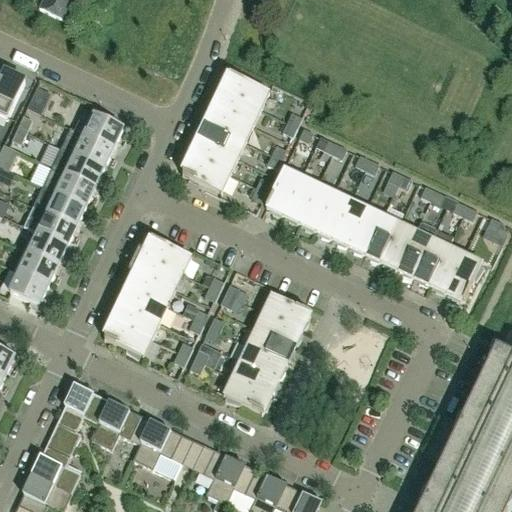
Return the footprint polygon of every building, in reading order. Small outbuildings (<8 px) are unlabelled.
[(64,25),(77,0),(45,0),(39,12),(64,25)] [(0,119),(7,123),(25,86),(4,76),(0,85),(0,119)] [(268,97),(231,80),(231,79),(230,78),(222,96),(261,115),(269,97),(268,96),(268,97)] [(261,115),(222,96),(214,113),(253,131),(261,115)] [(41,114),(29,109),(27,113),(39,119),(41,114)] [(253,131),(214,113),(206,129),(245,148),(253,131)] [(113,154),(123,134),(83,115),(74,135),(113,154)] [(291,117),(287,127),(297,132),(302,122),(291,117)] [(27,137),(32,125),(23,121),(18,133),(27,137)] [(297,132),(287,127),(282,137),(292,142),(297,132)] [(245,148),(206,129),(198,145),(237,164),(245,148)] [(27,137),(18,133),(12,145),(21,149),(27,137)] [(104,174),(113,154),(74,135),(70,133),(61,153),(75,159),(75,160),(104,174)] [(303,133),(299,143),(308,148),(313,138),(303,133)] [(237,164),(198,145),(191,162),(230,180),(237,164)] [(332,160),(337,149),(327,145),(323,155),(332,160)] [(347,154),(337,149),(332,160),(342,164),(347,154)] [(4,150),(0,157),(0,171),(3,173),(8,176),(17,156),(4,150)] [(276,150),(271,160),(282,165),(286,155),(276,150)] [(94,193),(104,174),(75,160),(75,159),(61,153),(51,173),(66,180),(66,179),(94,193)] [(282,165),(271,160),(267,169),(277,174),(282,165)] [(364,175),(369,164),(360,160),(355,170),(364,175)] [(230,180),(191,162),(182,180),(183,180),(184,179),(220,197),(220,198),(221,198),(230,180)] [(379,169),(369,164),(364,175),(374,179),(379,169)] [(85,213),(94,193),(66,179),(66,180),(51,173),(42,192),(85,213)] [(283,221),(301,182),(285,173),(266,213),(283,221)] [(397,191),(402,180),(392,175),(388,186),(397,191)] [(412,185),(402,180),(397,191),(407,195),(412,185)] [(299,228),(318,189),(301,182),(283,221),(299,228)] [(261,183),(256,192),(266,197),(271,188),(261,183)] [(316,236),(334,197),(318,189),(299,228),(316,236)] [(430,206),(435,195),(425,191),(420,201),(430,206)] [(76,232),(85,213),(42,192),(33,212),(43,216),(48,218),(47,218),(76,232)] [(261,207),(266,197),(256,192),(251,202),(261,207)] [(445,200),(435,195),(430,206),(440,210),(445,200)] [(332,244),(350,205),(334,197),(316,236),(332,244)] [(348,252),(367,213),(350,205),(332,244),(348,252)] [(463,221),(467,211),(457,206),(453,217),(463,221)] [(477,215),(467,211),(463,221),(472,226),(477,215)] [(76,232),(47,218),(48,218),(43,216),(33,212),(24,231),(34,236),(67,252),(76,232)] [(365,259),(383,220),(367,213),(348,252),(365,259)] [(381,267),(400,228),(383,220),(365,259),(381,267)] [(491,223),(486,233),(496,238),(501,227),(491,223)] [(414,283),(432,244),(437,235),(420,227),(416,236),(397,275),(414,283)] [(397,275),(416,236),(400,228),(381,267),(397,275)] [(57,271),(67,252),(34,236),(24,255),(57,271)] [(190,262),(153,244),(153,243),(152,243),(144,261),(183,279),(191,261),(190,261),(190,262)] [(430,291),(449,251),(432,244),(414,283),(430,291)] [(446,298),(465,259),(449,251),(430,291),(446,298)] [(48,291),(57,271),(24,255),(15,276),(19,278),(20,277),(48,291)] [(464,307),(465,306),(464,305),(473,285),(476,286),(486,269),(465,259),(446,298),(464,307)] [(183,279),(144,261),(136,277),(175,296),(183,279)] [(39,311),(48,291),(20,277),(19,278),(10,297),(39,311)] [(175,296),(136,277),(128,293),(167,312),(175,296)] [(219,296),(224,287),(213,282),(209,291),(219,296)] [(229,289),(225,300),(235,305),(240,294),(229,289)] [(214,306),(219,296),(209,291),(204,301),(214,306)] [(167,312),(128,293),(120,310),(159,328),(167,312)] [(69,298),(64,317),(75,320),(80,300),(69,298)] [(309,318),(272,301),(272,300),(271,299),(263,317),(302,336),(310,318),(309,317),(309,318)] [(232,311),(235,305),(225,300),(220,309),(231,314),(232,311)] [(159,328),(120,310),(113,326),(152,345),(159,328)] [(204,329),(208,319),(198,315),(193,324),(204,329)] [(302,336),(263,317),(255,334),(294,352),(302,336)] [(220,336),(224,327),(214,322),(209,331),(220,336)] [(199,339),(204,329),(193,324),(189,334),(199,339)] [(152,345),(113,326),(104,344),(105,345),(106,344),(142,361),(142,362),(143,363),(152,345)] [(220,336),(209,331),(205,341),(215,346),(220,336)] [(294,352),(255,334),(247,350),(286,368),(294,352)] [(0,380),(5,382),(16,358),(9,354),(10,352),(0,347),(0,380)] [(188,362),(193,352),(182,347),(178,357),(188,362)] [(286,368),(247,350),(239,366),(278,385),(286,368)] [(204,369),(209,360),(198,355),(193,364),(204,369)] [(511,392),(511,389),(511,361),(499,356),(490,374),(486,373),(483,379),(511,392)] [(188,362),(178,357),(173,366),(184,371),(188,362)] [(200,379),(204,369),(193,364),(189,374),(200,379)] [(278,385),(239,366),(232,383),(271,401),(278,385)] [(499,417),(511,392),(483,379),(471,404),(499,417)] [(271,401),(232,383),(223,401),(224,401),(225,400),(261,418),(261,419),(262,419),(271,401)] [(99,430),(111,406),(75,390),(52,439),(76,451),(81,440),(76,437),(83,423),(99,430)] [(487,442),(499,417),(471,404),(460,428),(442,419),(442,420),(487,442)] [(140,450),(152,426),(111,406),(99,430),(92,445),(112,455),(119,440),(140,450)] [(475,467),(487,442),(442,420),(430,445),(475,467)] [(213,484),(206,500),(227,509),(234,494),(233,494),(244,470),(152,426),(140,450),(133,465),(174,485),(182,469),(213,484)] [(66,472),(76,451),(52,439),(32,480),(72,499),(81,479),(66,472)] [(511,466),(511,440),(510,440),(500,461),(511,466)] [(463,492),(475,467),(430,445),(423,459),(441,467),(436,479),(463,492)] [(511,493),(511,466),(500,461),(490,483),(511,493)] [(274,511),(286,489),(244,470),(233,494),(234,494),(227,509),(232,511),(274,511)] [(440,511),(453,511),(463,492),(436,479),(433,485),(436,487),(427,506),(440,511)] [(48,511),(65,511),(72,499),(32,480),(17,511),(46,511),(47,511),(48,511)] [(496,511),(509,511),(511,506),(511,493),(490,483),(480,504),(496,511)] [(318,511),(321,506),(286,489),(274,511),(318,511)]
